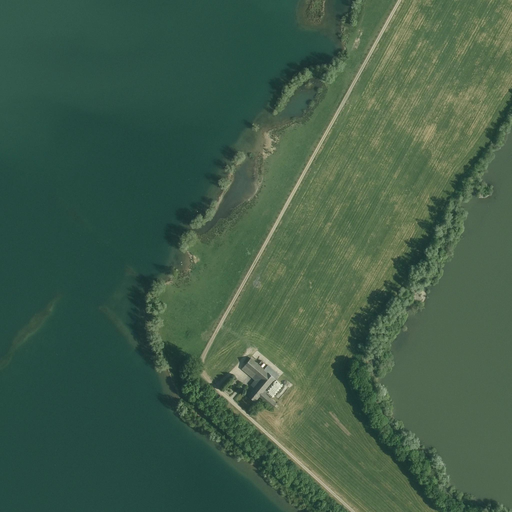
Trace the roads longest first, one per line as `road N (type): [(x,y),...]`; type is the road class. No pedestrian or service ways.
road 1 (track): [(401,0),(200,372)]
road 2 (residential): [(200,372),(353,511)]
